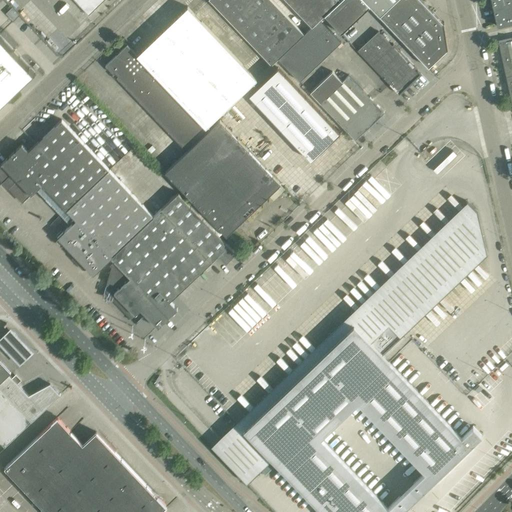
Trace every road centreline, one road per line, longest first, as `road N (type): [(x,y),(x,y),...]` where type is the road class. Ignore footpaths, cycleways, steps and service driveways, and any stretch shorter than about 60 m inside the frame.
road 1 (unclassified): [(126,387),(444,89),(477,70)]
road 2 (unclassified): [(137,0),(0,133)]
road 3 (secondary): [(243,511),(126,387)]
road 4 (unclassified): [(511,226),(477,70)]
road 5 (secondary): [(4,292),(110,403)]
road 6 (secondary): [(126,387),(20,276)]
road 7 (secondary): [(110,403),(215,511)]
